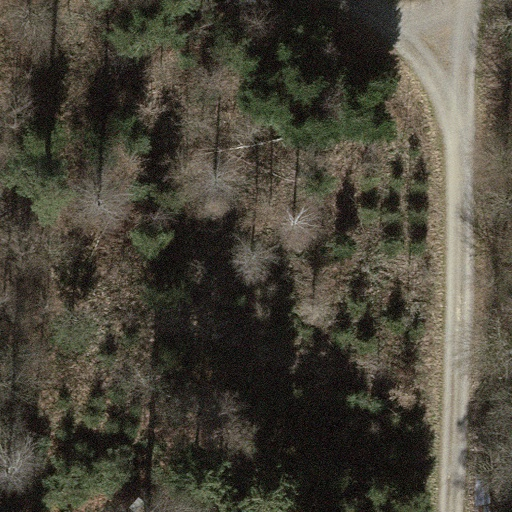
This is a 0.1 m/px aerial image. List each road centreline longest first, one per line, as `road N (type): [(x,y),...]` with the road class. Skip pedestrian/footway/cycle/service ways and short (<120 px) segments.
road 1 (track): [(472,0),(457,511)]
road 2 (track): [(356,0),(465,61)]
